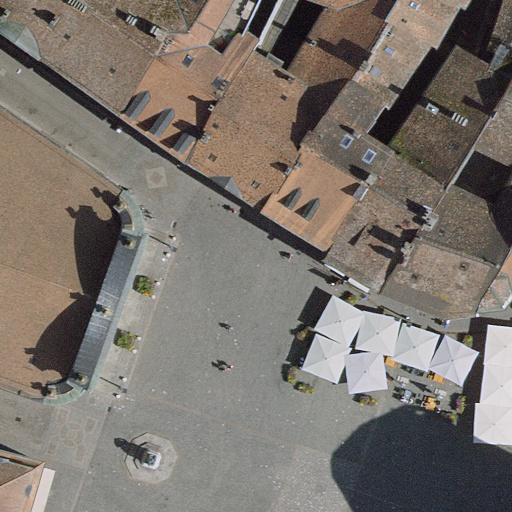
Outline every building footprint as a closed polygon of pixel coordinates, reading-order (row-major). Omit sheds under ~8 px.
[(0,0),(0,25),(117,109),(184,0),(0,0)] [(184,0),(117,109),(191,158),(265,25),(270,13),(276,0),(184,0)] [(265,25),(191,158),(267,210),(391,15),(398,0),(276,0),(270,13),(291,24),(305,0),(324,0),(333,3),(305,49),(265,25)] [(398,0),(391,15),(267,210),(314,240),(326,248),(390,147),(378,140),(368,133),(426,46),(452,0),(398,0)] [(390,147),(326,248),(384,281),(511,72),(511,0),(505,0),(484,62),(456,49),(390,147)] [(511,72),(384,281),(445,304),(478,303),(483,283),(511,232),(511,72)] [(0,375),(27,385),(57,391),(70,388),(80,380),(89,355),(108,303),(124,257),(134,229),(133,214),(128,203),(102,184),(6,118),(0,113),(0,375)] [(511,232),(483,283),(478,303),(500,300),(510,285),(511,285),(511,232)] [(23,511),(38,460),(0,450),(0,511),(23,511)]
